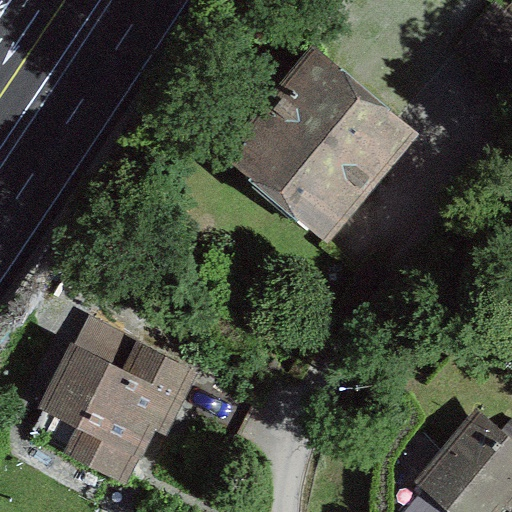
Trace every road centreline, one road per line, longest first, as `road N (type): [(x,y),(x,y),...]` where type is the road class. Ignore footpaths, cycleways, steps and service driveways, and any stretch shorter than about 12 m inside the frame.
road 1 (residential): [(511,184),(400,298),(297,458),(293,511)]
road 2 (primary): [(0,185),(67,33)]
